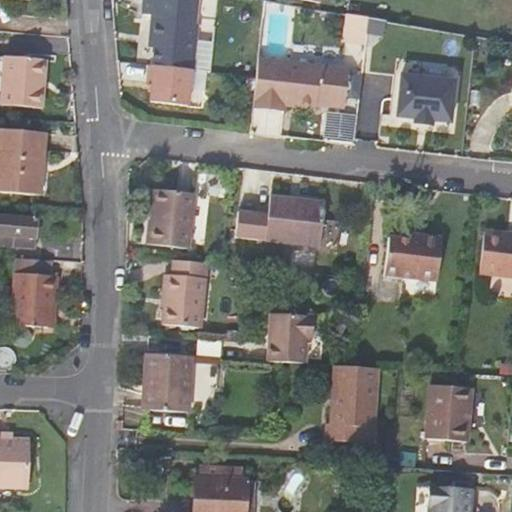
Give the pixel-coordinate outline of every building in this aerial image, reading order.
[(365,46),(369,18),(347,15),(343,43),(365,46)] [(153,18),(151,35),(156,35),(156,42),(154,65),(193,70),(198,23),(153,18)] [(386,22),(369,18),(365,46),(383,48),(386,22)] [(198,23),(193,70),(209,71),(213,25),(198,23)] [(0,59),(0,105),(2,106),(2,107),(45,110),(48,63),(0,59)] [(349,70),(259,60),(257,77),(253,110),(284,114),(285,107),(316,111),(316,107),(344,110),(349,70)] [(193,70),(154,65),(150,65),(149,80),(153,81),(151,102),(189,106),(193,70)] [(450,82),(395,76),(390,117),(445,124),(450,82)] [(324,135),(354,141),(359,114),(328,109),(324,135)] [(0,131),(0,193),(41,195),(42,173),(39,173),(41,134),(0,131)] [(152,193),(146,248),(188,252),(194,197),(152,193)] [(237,239),(266,242),(321,248),(326,204),(271,198),(269,217),(239,214),(237,239)] [(0,216),(0,244),(35,247),(37,220),(0,216)] [(511,234),(486,232),(481,274),(511,277),(511,234)] [(384,276),(436,282),(440,239),(417,238),(417,242),(388,240),(384,276)] [(11,323),(45,325),(46,300),(53,301),(53,274),(45,273),(46,258),(14,256),(11,323)] [(201,332),(207,267),(174,265),(173,280),(167,279),(165,312),(163,329),(201,332)] [(283,364),(305,365),(308,318),(267,316),(264,362),(283,364)] [(189,358),(145,355),(141,412),(186,415),(189,358)] [(196,362),(194,402),(210,402),(211,363),(196,362)] [(511,366),(511,367),(499,366),(498,377),(511,377),(511,366)] [(353,368),(331,367),(327,428),(322,427),(321,443),(369,445),(374,369),(353,368)] [(429,388),(426,440),(468,442),(471,390),(429,388)] [(0,435),(0,488),(29,489),(30,443),(11,442),(3,442),(2,436),(0,435)] [(416,454),(400,454),(398,469),(415,469),(416,454)] [(199,479),(194,479),(191,511),(241,511),(244,482),(240,482),(241,472),(200,469),(199,479)] [(351,470),(339,469),(337,482),(351,483),(351,470)] [(248,511),(250,482),(244,482),(241,511),(248,511)] [(471,511),(472,491),(430,488),(428,511),(471,511)]
